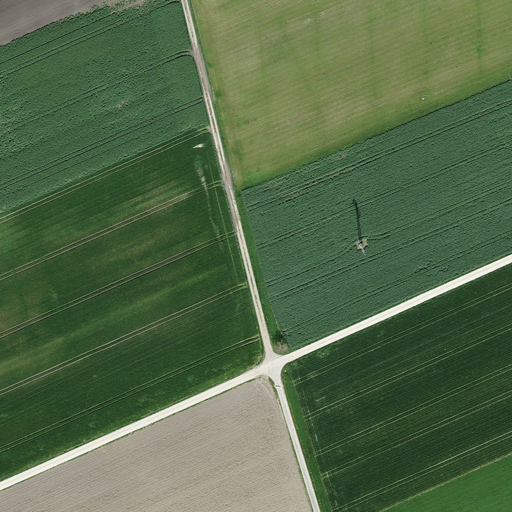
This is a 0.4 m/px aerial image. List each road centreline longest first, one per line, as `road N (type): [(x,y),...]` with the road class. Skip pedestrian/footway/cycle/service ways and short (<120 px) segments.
road 1 (track): [(0,486),(511,258)]
road 2 (track): [(184,0),(317,511)]
